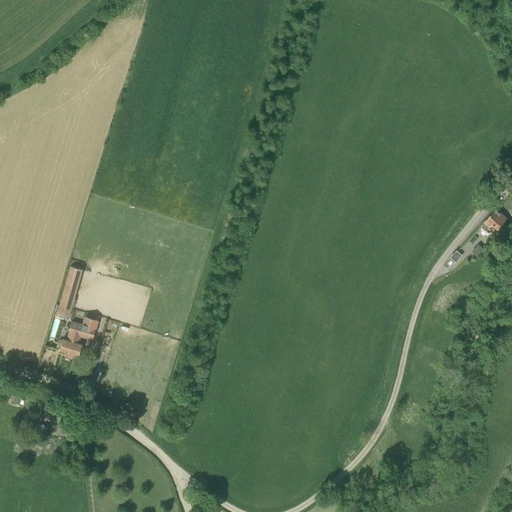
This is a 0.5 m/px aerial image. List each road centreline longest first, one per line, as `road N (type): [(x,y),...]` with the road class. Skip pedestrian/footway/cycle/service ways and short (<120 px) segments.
road 1 (unclassified): [(290,511),(365,450),(394,394),(432,272),(511,179)]
road 2 (unclassified): [(177,474),(95,403),(0,364)]
